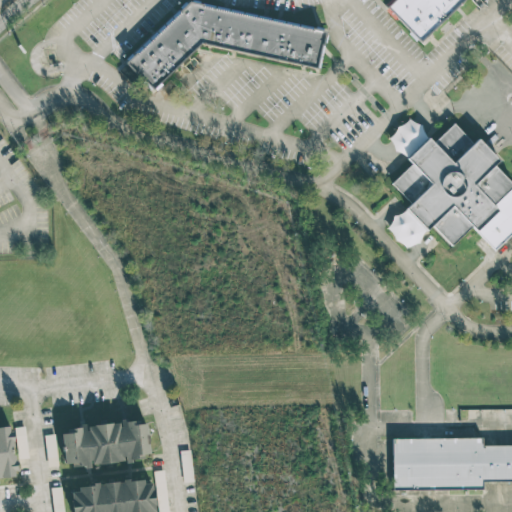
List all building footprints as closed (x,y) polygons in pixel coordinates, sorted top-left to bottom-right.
[(125,64),(191,0),(330,32),(319,73),(199,45),(151,89),(125,64)] [(387,6),(393,0),(464,0),(418,41),(387,6)] [(411,123),(425,131),(433,143),(454,124),(476,148),(482,143),(505,168),(500,172),(511,185),(511,197),(498,211),(502,216),(511,221),(511,234),(494,253),(486,251),(482,238),(476,232),(453,252),(435,231),(432,235),(427,233),(422,244),(407,251),(397,245),(389,231),(395,220),(417,210),(395,187),(414,169),(410,164),(396,157),(390,141),(400,130),(411,123)] [(121,423),(61,429),(65,467),(150,458),(146,420),(121,422),(121,423)] [(0,478),(17,476),(15,459),(28,457),(25,427),(0,430),(0,478)] [(45,435),(47,466),(57,466),(55,434),(45,435)] [(391,440),(482,440),(482,448),(511,447),(511,484),(482,484),(482,493),(392,492),(391,440)] [(155,511),(152,480),(70,487),(72,511),(155,511)] [(63,511),(61,487),(51,487),(52,511),(63,511)]
